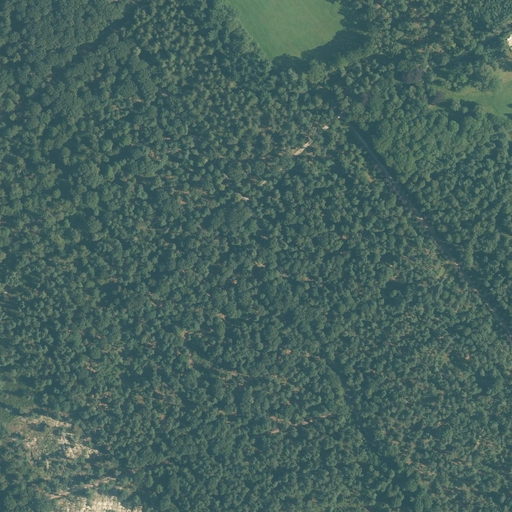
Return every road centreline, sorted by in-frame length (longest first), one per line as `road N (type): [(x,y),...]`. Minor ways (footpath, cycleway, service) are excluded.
road 1 (tertiary): [(433,511),(377,447),(245,196),(97,0)]
road 2 (track): [(511,22),(455,59),(387,72),(245,196)]
road 3 (track): [(44,498),(354,407)]
road 4 (track): [(339,113),(511,334)]
road 5 (track): [(139,0),(51,82),(0,116)]
